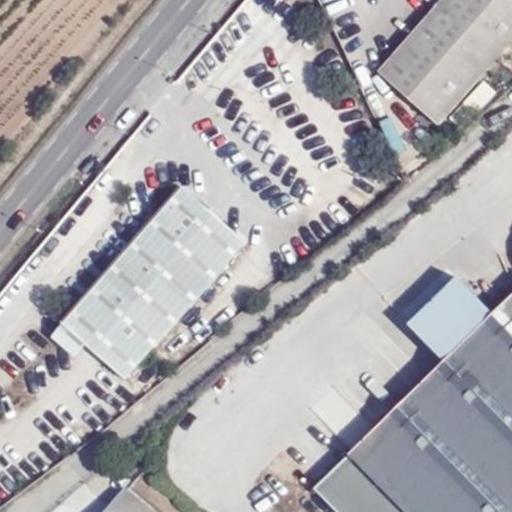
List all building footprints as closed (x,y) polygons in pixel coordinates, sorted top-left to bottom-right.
[(511,0),(445,0),(380,73),(441,127),(511,44),(511,0)] [(180,185),(61,321),(65,324),(87,344),(126,379),(246,243),(180,185)] [(336,511),(511,511),(511,297),(494,315),(458,279),(410,326),(446,363),(314,489),(336,511)] [(51,340),(73,360),(87,344),(65,324),(51,340)] [(105,511),(152,511),(125,489),(105,511)]
